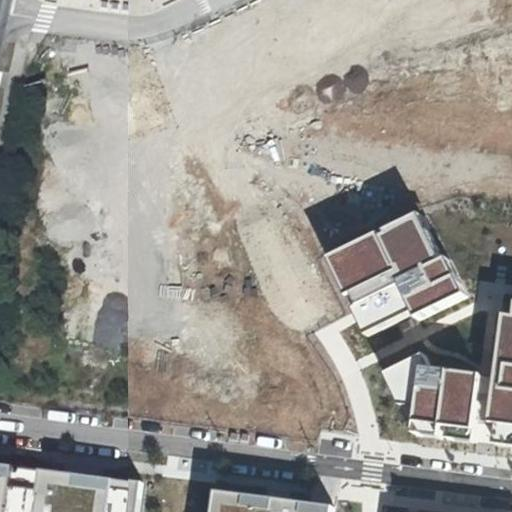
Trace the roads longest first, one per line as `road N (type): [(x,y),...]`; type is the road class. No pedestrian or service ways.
road 1 (residential): [(0,421),(511,489)]
road 2 (unknown): [(379,471),(218,142)]
road 3 (residential): [(511,182),(218,142)]
road 4 (residential): [(205,0),(139,31),(0,6)]
road 5 (unknown): [(229,143),(139,31)]
